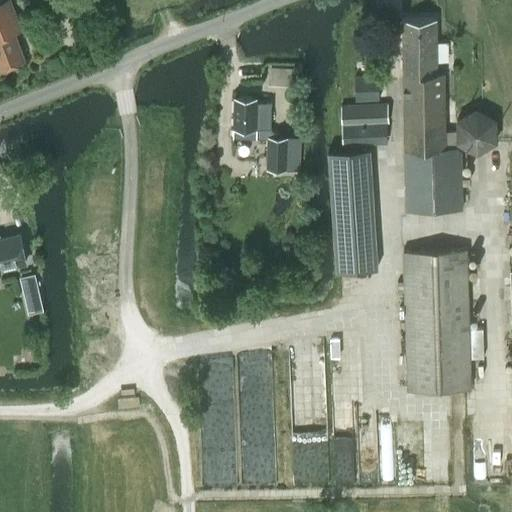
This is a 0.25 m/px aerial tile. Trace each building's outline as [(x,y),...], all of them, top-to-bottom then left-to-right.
[(9,0),(3,0),(0,1),(0,66),(23,57),(13,31),(21,27),(9,0)] [(403,19),(406,208),(462,207),(461,149),(459,147),(446,147),(445,72),(438,72),(437,19),(403,19)] [(356,99),(380,98),(380,74),(355,75),(356,99)] [(234,136),(257,137),(269,137),(268,168),(300,169),(301,136),(285,136),(271,129),(271,99),(257,99),(257,97),(234,96),(234,136)] [(388,103),(341,105),(342,144),(387,143),(386,122),(388,122),(388,103)] [(456,142),(476,153),(496,141),(496,117),(476,106),(455,118),(456,142)] [(338,269),(377,267),(368,147),(331,150),(338,269)] [(0,267),(26,261),(20,234),(0,238),(0,267)] [(467,248),(403,250),(407,388),(471,386),(467,248)]
